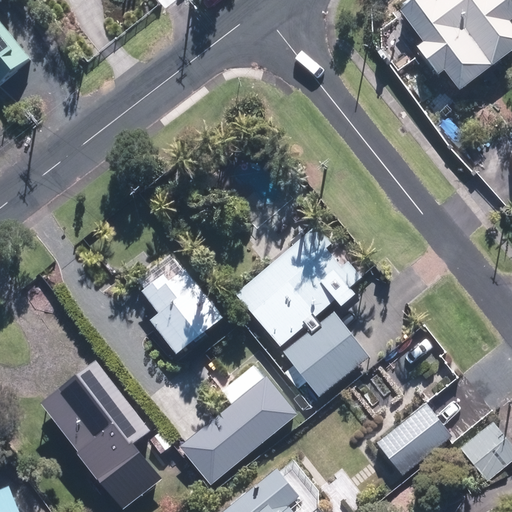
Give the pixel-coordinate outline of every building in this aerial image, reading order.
[(90,0),(45,0),(65,23),(90,0)] [(511,53),(511,6),(507,0),(419,0),(403,13),(461,91),(511,53)] [(0,23),(0,85),(4,91),(38,64),(3,21),(0,23)] [(511,131),(500,136),(507,156),(511,167),(511,131)] [(244,294),(286,344),(343,297),(350,306),(365,294),(359,287),(372,275),(328,224),(244,294)] [(174,274),(152,291),(149,288),(120,310),(138,333),(158,318),(159,320),(186,354),(233,317),(195,268),(179,280),(174,274)] [(289,352),(326,397),(377,357),(340,311),(289,352)] [(234,399),(184,440),(215,478),(299,409),(258,359),(224,387),(234,399)] [(55,402),(134,505),(173,476),(149,445),(156,441),(165,454),(175,447),(110,360),(55,402)] [(383,443),(408,475),(459,436),(434,404),(383,443)] [(467,448),(492,481),(511,465),(511,436),(500,422),(467,448)] [(229,511),(311,511),(307,506),(301,510),(297,505),(311,495),(289,466),(229,511)] [(0,511),(30,511),(20,488),(0,496),(0,511)]
